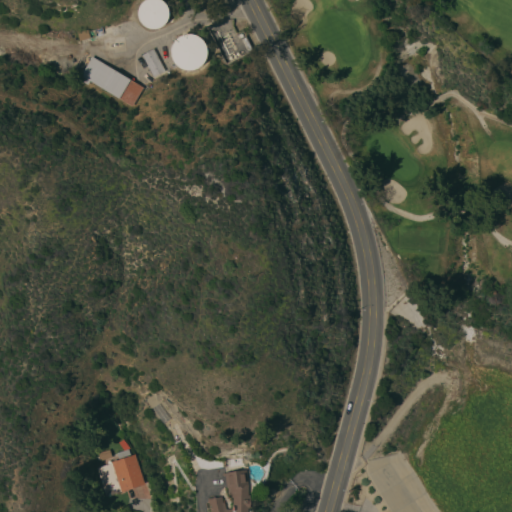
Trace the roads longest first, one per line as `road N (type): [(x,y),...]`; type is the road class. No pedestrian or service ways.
road 1 (residential): [(326,511),(373,322),(373,283),(357,211),(249,0)]
road 2 (track): [(0,41),(130,48),(226,16)]
road 3 (track): [(469,384),(434,379),(359,462)]
